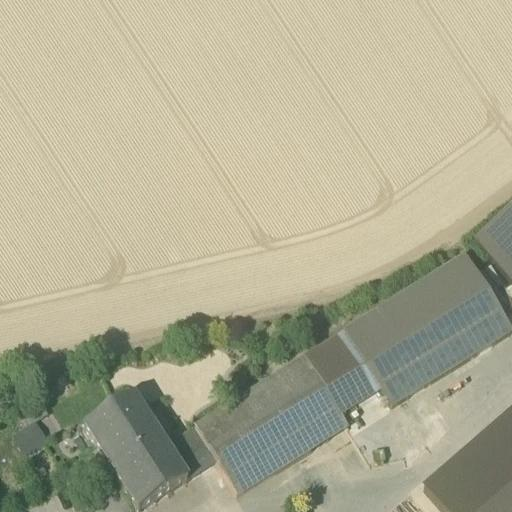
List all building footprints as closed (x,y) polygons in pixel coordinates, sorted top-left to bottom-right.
[(511,215),(475,248),(511,291),(511,215)] [(380,398),(390,414),(509,339),(462,264),(343,339),(380,398)] [(343,339),(303,365),(339,423),(380,398),(343,339)] [(303,365),(194,433),(215,468),(236,501),(346,432),(339,423),(303,365)] [(83,434),(132,511),(146,511),(186,486),(164,452),(132,402),(83,434)] [(511,511),(511,416),(422,496),(436,511),(511,511)] [(12,441),(27,462),(50,445),(36,424),(12,441)] [(186,486),(215,468),(194,433),(164,452),(186,486)]
